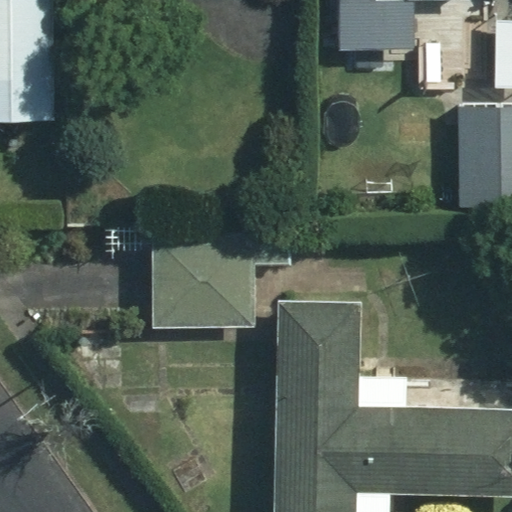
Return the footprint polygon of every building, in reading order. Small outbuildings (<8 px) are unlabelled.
[(64,0),(0,0),(0,112),(55,117),(64,0)] [(334,0),(334,48),(411,48),(411,0),(467,1),(467,0),(334,0)] [(511,98),(436,99),(437,214),(511,213),(511,98)] [(252,241),(149,235),(143,328),(247,334),(252,241)] [(356,300),(273,299),(270,511),(352,511),(353,494),(511,495),(511,407),(355,405),(356,300)]
